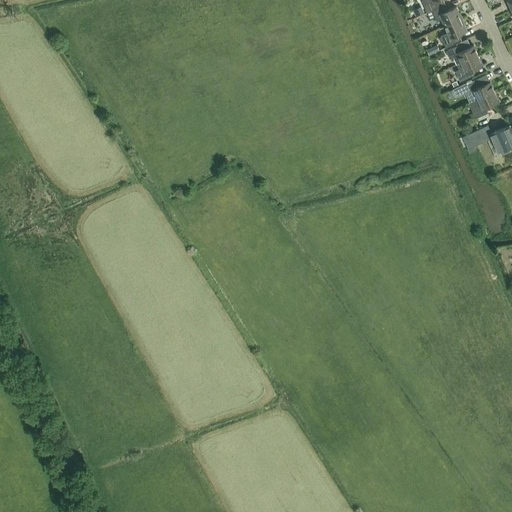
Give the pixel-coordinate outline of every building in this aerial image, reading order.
[(421,0),(427,12),(432,9),(445,3),(443,0),(421,0)] [(445,3),(432,9),(435,16),(437,21),(442,19),(445,26),(461,18),(456,6),(448,10),(445,3)] [(421,6),(413,10),(416,16),(424,12),(421,6)] [(445,26),(448,32),(441,35),(443,40),(445,40),(448,46),(462,40),(459,34),(467,30),(461,18),(445,26)] [(449,56),(449,58),(453,59),(454,58),(457,64),(478,55),(473,45),(460,51),(457,46),(446,51),(449,56)] [(478,55),(457,64),(459,69),(455,71),(460,81),(471,76),(469,71),(483,65),(478,55)] [(469,103),(495,91),(490,81),(477,87),(474,82),(463,87),(470,102),(469,102),(469,103)] [(495,91),(469,103),(471,108),(472,108),(477,117),(488,112),(486,107),(499,101),(495,91)] [(511,129),(510,125),(490,133),(498,151),(511,145),(511,129)]
